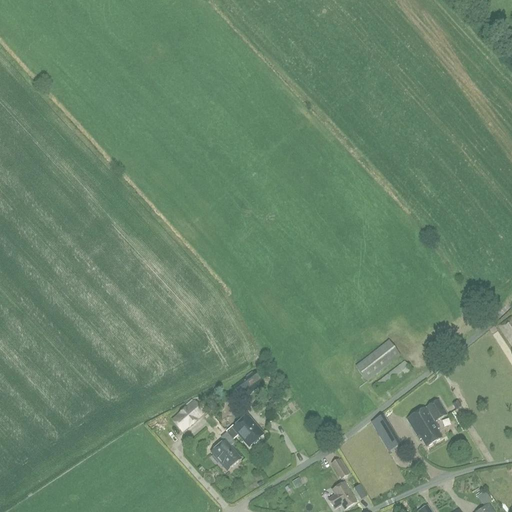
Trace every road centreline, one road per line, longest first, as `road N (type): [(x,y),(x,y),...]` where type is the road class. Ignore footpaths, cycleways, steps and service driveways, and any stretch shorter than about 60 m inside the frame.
road 1 (unclassified): [(234,509),(317,457),(511,304)]
road 2 (unclassified): [(367,511),(445,478),(511,461)]
